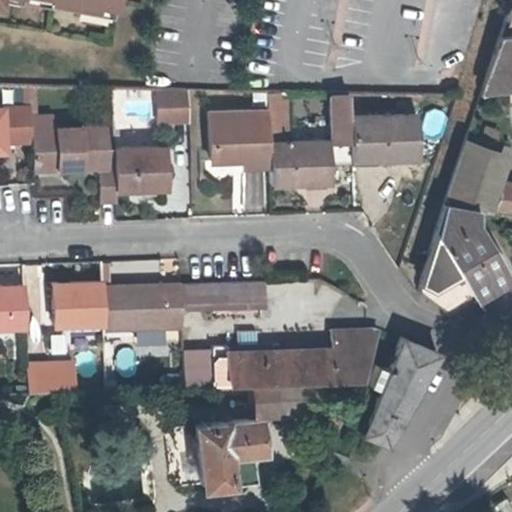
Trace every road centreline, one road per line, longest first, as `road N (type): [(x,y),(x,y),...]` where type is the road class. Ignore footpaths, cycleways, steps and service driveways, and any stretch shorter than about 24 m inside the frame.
road 1 (residential): [(0,235),(326,226),(357,246),(391,303),(446,330),(470,328)]
road 2 (residential): [(470,328),(383,511)]
road 3 (primary): [(397,511),(511,406)]
